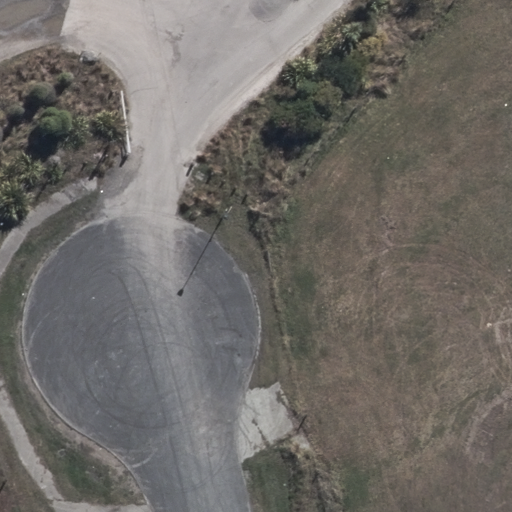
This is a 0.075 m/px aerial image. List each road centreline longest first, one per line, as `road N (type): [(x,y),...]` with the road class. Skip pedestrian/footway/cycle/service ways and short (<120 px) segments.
road 1 (unclassified): [(154,321),(142,184),(215,71)]
road 2 (residential): [(208,511),(154,321)]
road 3 (unclassified): [(215,71),(71,1)]
